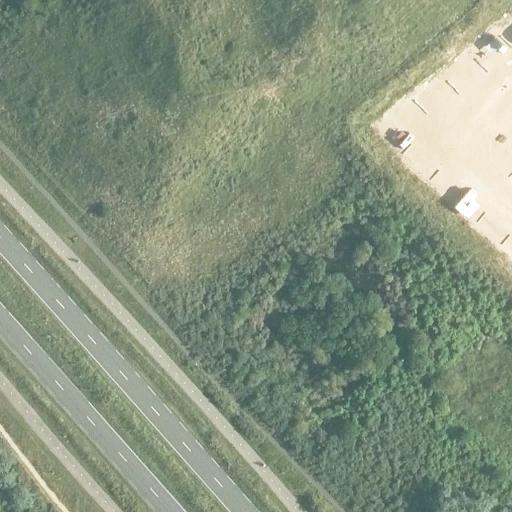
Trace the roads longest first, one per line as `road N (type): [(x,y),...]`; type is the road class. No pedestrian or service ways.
road 1 (primary): [(239,511),(0,248)]
road 2 (primary): [(0,323),(170,511)]
